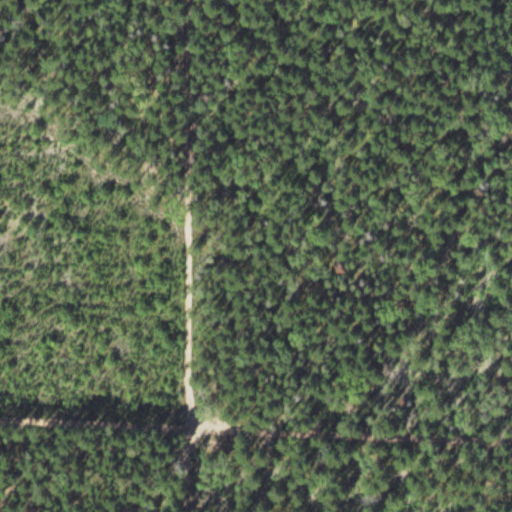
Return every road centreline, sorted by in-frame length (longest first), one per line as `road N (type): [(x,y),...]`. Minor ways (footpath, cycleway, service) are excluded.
road 1 (track): [(511,420),(0,401)]
road 2 (track): [(192,0),(191,511)]
